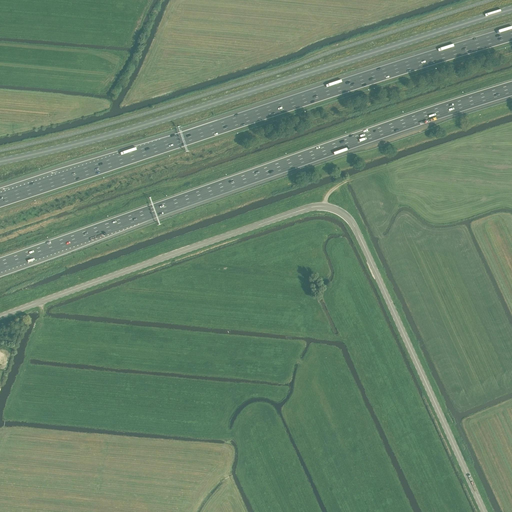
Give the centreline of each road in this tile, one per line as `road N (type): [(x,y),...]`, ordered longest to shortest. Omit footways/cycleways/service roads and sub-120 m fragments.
road 1 (secondary): [(484,511),(353,225),(332,208),(296,211),(0,317)]
road 2 (motorway): [(0,265),(511,88)]
road 3 (motorway): [(511,34),(0,200)]
road 4 (secondary): [(511,9),(174,116),(0,161)]
